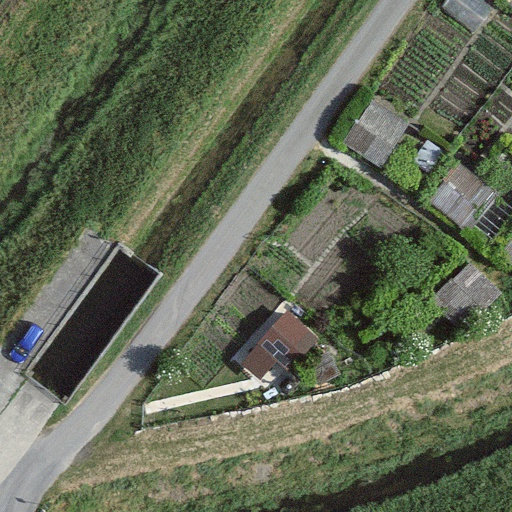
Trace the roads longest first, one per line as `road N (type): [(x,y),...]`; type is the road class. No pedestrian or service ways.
road 1 (unclassified): [(401,0),(88,422),(0,506)]
road 2 (track): [(307,132),(511,275)]
